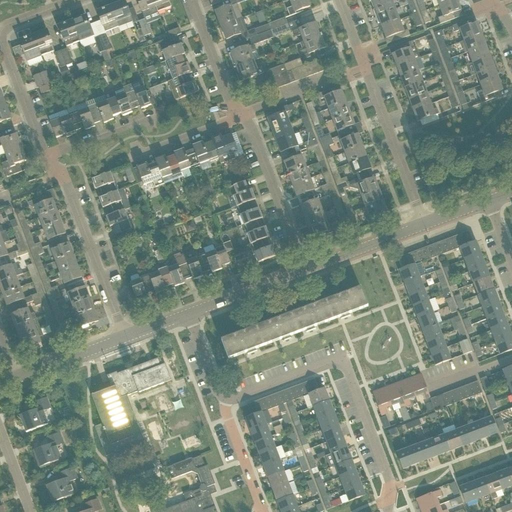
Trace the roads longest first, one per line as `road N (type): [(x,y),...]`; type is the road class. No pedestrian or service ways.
road 1 (residential): [(123,340),(65,180),(44,154),(0,45)]
road 2 (residential): [(304,273),(248,122),(224,87),(191,0)]
road 3 (residential): [(388,511),(390,482),(340,363),(225,398)]
road 4 (residential): [(422,229),(339,0)]
road 5 (residential): [(186,317),(304,273)]
road 6 (residential): [(304,273),(422,229)]
road 7 (residential): [(261,511),(225,398)]
